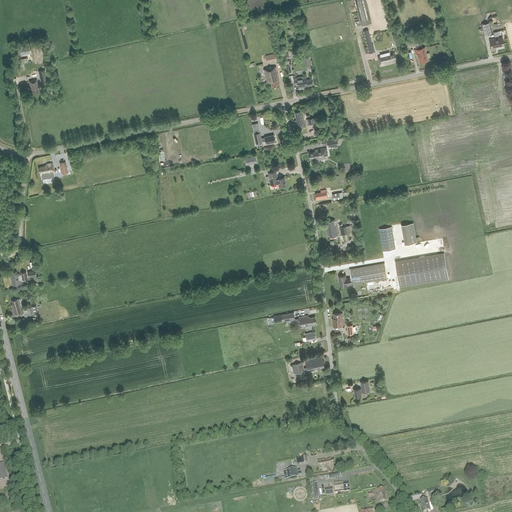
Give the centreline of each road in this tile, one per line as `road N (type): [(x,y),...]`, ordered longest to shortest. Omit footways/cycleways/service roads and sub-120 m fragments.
road 1 (unclassified): [(415,511),(340,415),(315,230),(282,103)]
road 2 (unclassified): [(27,154),(282,103)]
road 3 (unclassified): [(282,103),(511,56)]
road 4 (primary): [(48,511),(0,321)]
